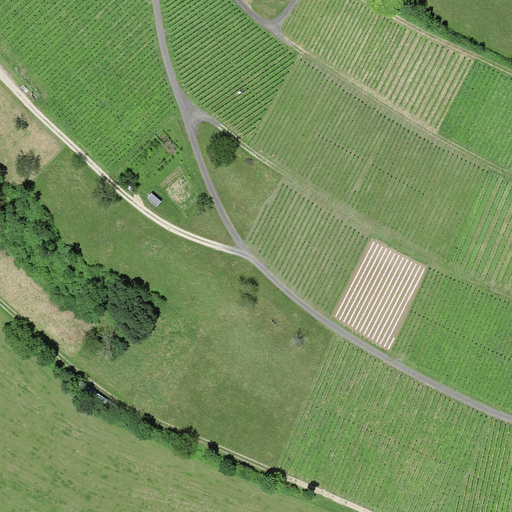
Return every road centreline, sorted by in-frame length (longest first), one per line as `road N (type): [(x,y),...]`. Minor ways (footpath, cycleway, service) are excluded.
road 1 (track): [(511,421),(335,331),(294,304),(249,256),(203,168),(163,53),(154,0)]
road 2 (track): [(0,307),(121,404),(362,511)]
road 3 (track): [(183,108),(407,251),(511,298)]
road 4 (track): [(249,256),(144,212),(0,77)]
road 5 (track): [(272,29),(430,135),(511,176)]
road 6 (track): [(357,0),(511,74)]
